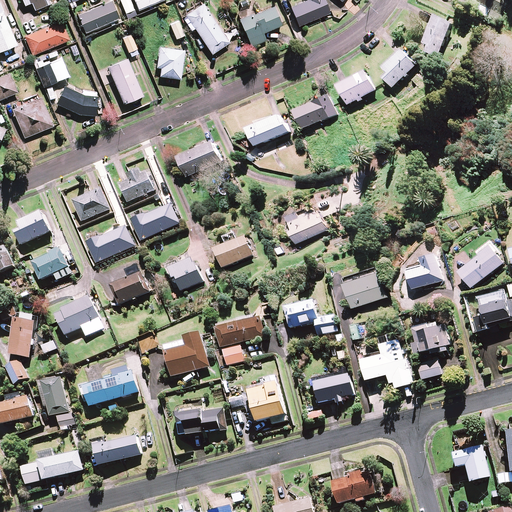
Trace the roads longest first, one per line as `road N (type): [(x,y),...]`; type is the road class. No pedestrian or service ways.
road 1 (residential): [(389,0),(353,37),(321,53),(0,190)]
road 2 (residential): [(404,422),(60,511)]
road 3 (unknown): [(330,278),(369,431)]
road 4 (track): [(121,138),(63,0)]
